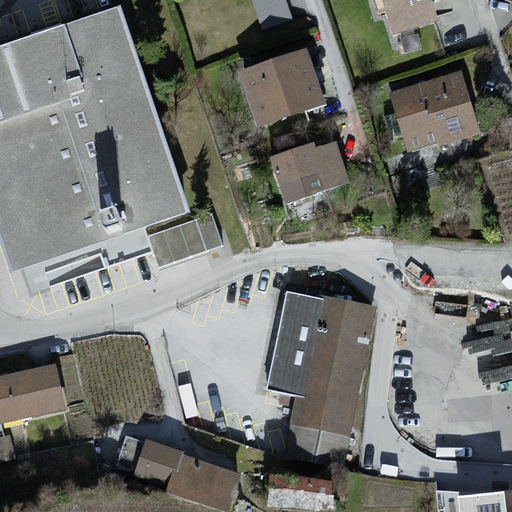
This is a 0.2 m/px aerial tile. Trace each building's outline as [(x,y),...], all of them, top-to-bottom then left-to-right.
[(286,0),(254,0),(262,22),(291,13),(286,0)] [(426,0),(378,0),(389,34),(432,20),(426,0)] [(118,8),(0,49),(0,230),(15,273),(32,267),(41,291),(156,251),(147,225),(189,210),(118,8)] [(307,50),(237,73),(257,131),(327,107),(307,50)] [(457,78),(386,100),(405,161),(476,140),(457,78)] [(332,138),(265,161),(281,210),(348,187),(332,138)] [(374,310),(289,294),(272,389),(305,395),(294,457),(346,466),(374,310)] [(511,304),(503,307),(511,347),(511,304)] [(50,365),(0,374),(0,428),(61,416),(50,365)] [(165,490),(228,511),(240,474),(147,442),(136,474),(167,485),(165,490)] [(332,511),(334,483),(271,476),(269,506),(327,511),(332,511)] [(511,511),(511,490),(460,496),(461,511),(511,511)]
